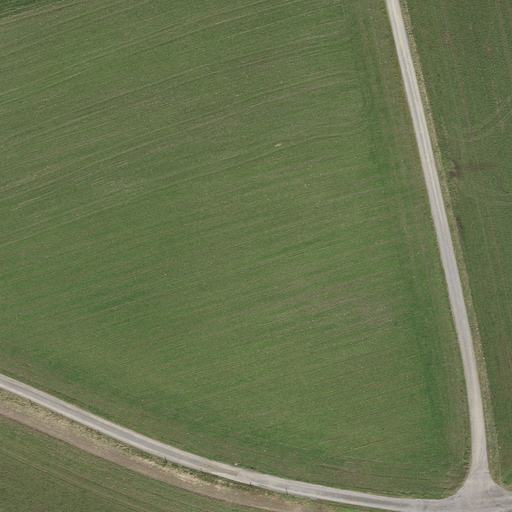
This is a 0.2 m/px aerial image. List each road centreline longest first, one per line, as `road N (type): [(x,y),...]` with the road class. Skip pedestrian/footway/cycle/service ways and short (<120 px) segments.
road 1 (track): [(486,505),(398,0)]
road 2 (track): [(0,385),(208,475),(313,497),(486,505)]
